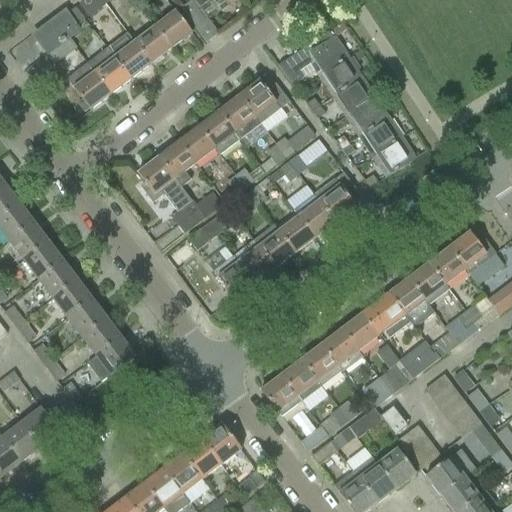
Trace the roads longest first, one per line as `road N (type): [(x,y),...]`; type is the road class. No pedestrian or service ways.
road 1 (tertiary): [(208,373),(483,165)]
road 2 (unclassified): [(59,183),(296,0)]
road 3 (unclassified): [(208,373),(59,183)]
road 4 (tertiary): [(29,511),(208,373)]
road 5 (unclassified): [(315,511),(208,373)]
